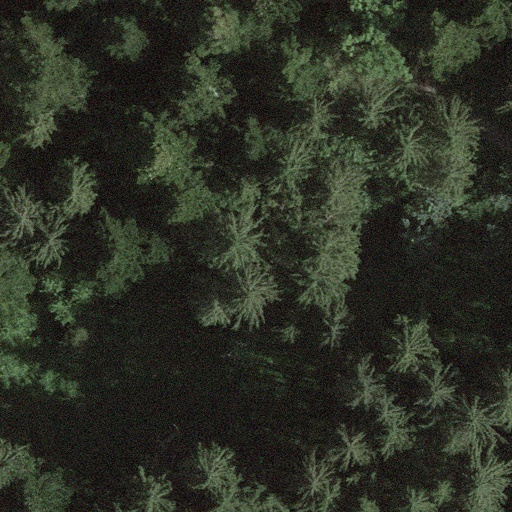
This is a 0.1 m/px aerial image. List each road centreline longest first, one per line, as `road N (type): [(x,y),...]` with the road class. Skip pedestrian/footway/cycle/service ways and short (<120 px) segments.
road 1 (track): [(280,0),(197,63),(0,115)]
road 2 (track): [(511,137),(364,0)]
